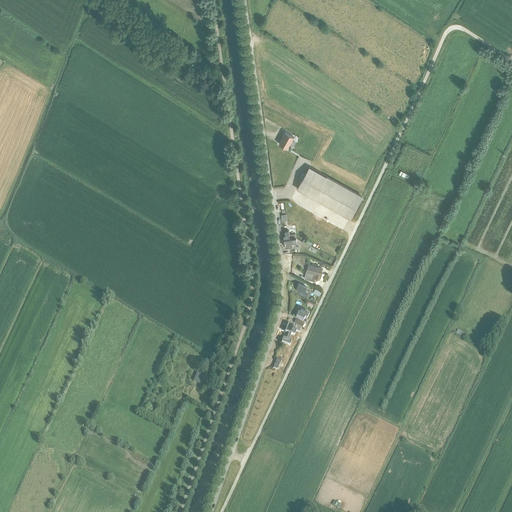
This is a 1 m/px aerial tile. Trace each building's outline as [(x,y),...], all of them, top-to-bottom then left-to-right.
[(188,53),(185,59),(192,63),(196,58),(188,53)] [(284,136),(279,143),(287,148),(294,136),(285,131),(283,135),(284,136)] [(361,196),(327,177),(309,167),(297,189),(349,217),(361,196)] [(401,171),(399,175),(408,179),(410,176),(401,171)] [(349,217),(297,189),(350,219),(363,196),(327,176),(327,177),(361,196),(349,217)] [(284,239),(296,238),(296,234),(290,234),(289,230),(285,231),(286,235),(284,235),(284,236),(283,236),(283,238),(284,239)] [(296,238),(284,239),(285,247),(293,246),(293,242),(297,242),(302,245),(308,249),(310,246),(303,242),(296,238)] [(309,265),(305,279),(315,282),(316,278),(319,280),(322,269),(309,265)] [(299,283),(297,287),(300,288),(298,292),(308,297),(310,292),(306,290),(307,287),(299,283)] [(301,308),(296,317),(303,321),(305,318),(307,319),(309,314),(308,313),(307,313),(308,312),(301,308)] [(297,319),(294,323),(304,329),(306,325),(297,319)] [(289,324),(285,332),(292,335),(293,333),(296,334),(297,329),(300,330),(301,328),(296,326),(295,326),(289,324)] [(458,330),(456,333),(465,338),(467,335),(458,330)] [(192,356),(194,352),(184,348),(182,352),(192,356)] [(197,373),(193,381),(195,382),(198,383),(204,386),(205,383),(204,383),(207,377),(203,375),(202,375),(197,373)] [(191,394),(189,398),(195,402),(198,397),(191,394)] [(162,416),(166,407),(162,405),(158,414),(162,416)]
